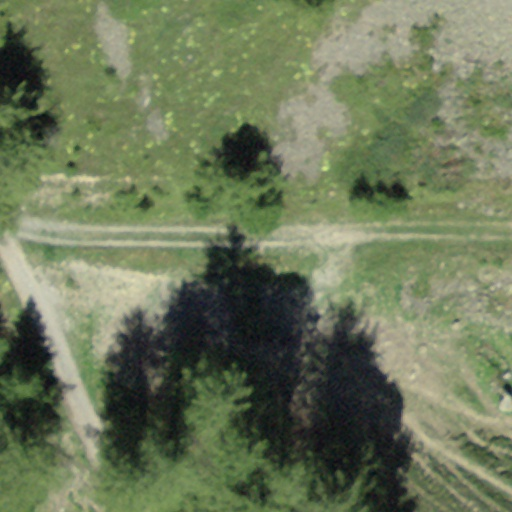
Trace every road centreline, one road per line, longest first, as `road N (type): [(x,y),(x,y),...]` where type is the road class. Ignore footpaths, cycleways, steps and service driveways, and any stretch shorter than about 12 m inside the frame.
road 1 (track): [(0,221),(30,230),(238,241),(511,231)]
road 2 (track): [(146,511),(0,238)]
